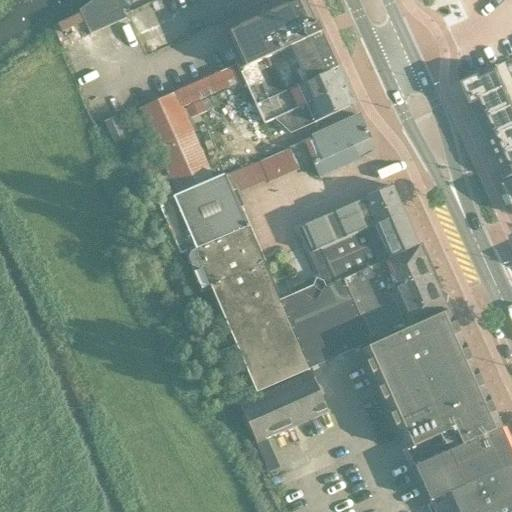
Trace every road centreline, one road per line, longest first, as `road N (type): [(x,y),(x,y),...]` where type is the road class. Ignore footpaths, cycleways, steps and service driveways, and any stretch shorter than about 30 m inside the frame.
road 1 (secondary): [(457,201),(438,112),(414,60)]
road 2 (secondary): [(384,73),(457,201)]
road 3 (secondary): [(511,317),(457,201)]
